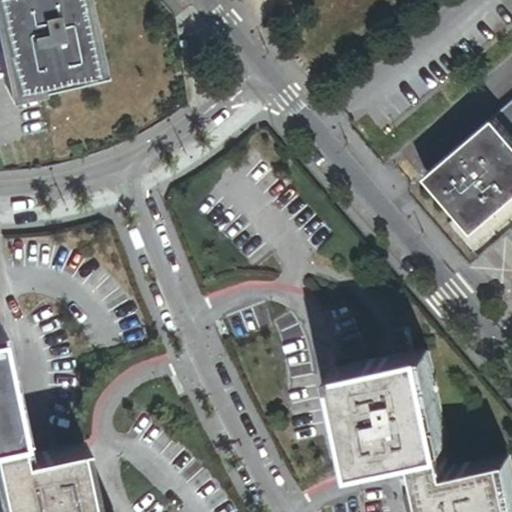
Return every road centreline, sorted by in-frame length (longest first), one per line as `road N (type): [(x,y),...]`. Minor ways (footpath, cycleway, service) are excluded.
road 1 (residential): [(258,67),(511,358)]
road 2 (residential): [(277,511),(176,307),(124,165)]
road 3 (unknown): [(176,307),(130,351),(110,392),(217,509)]
road 4 (residential): [(124,165),(185,130),(258,67)]
road 5 (unknown): [(276,269),(299,237),(297,224),(226,150)]
road 6 (residential): [(0,189),(124,165)]
